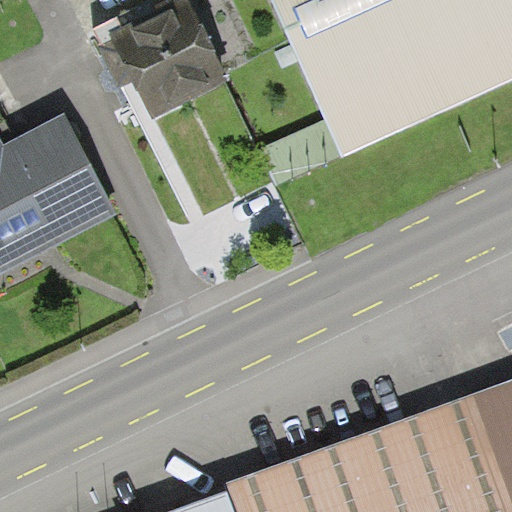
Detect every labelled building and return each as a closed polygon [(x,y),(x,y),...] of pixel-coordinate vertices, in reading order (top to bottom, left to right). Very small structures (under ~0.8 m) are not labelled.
[(188,0),(152,0),(93,28),(121,88),(134,81),(153,122),(229,86),(188,0)] [(511,0),(271,0),(327,120),(344,159),(511,84),(511,0)] [(0,111),(0,274),(51,248),(114,216),(65,121),(17,145),(0,111)] [(327,120),(261,150),(278,188),(344,159),(327,120)] [(511,383),(473,398),(511,502),(511,383)] [(511,511),(511,502),(473,398),(228,488),(231,496),(191,511),(511,511)]
